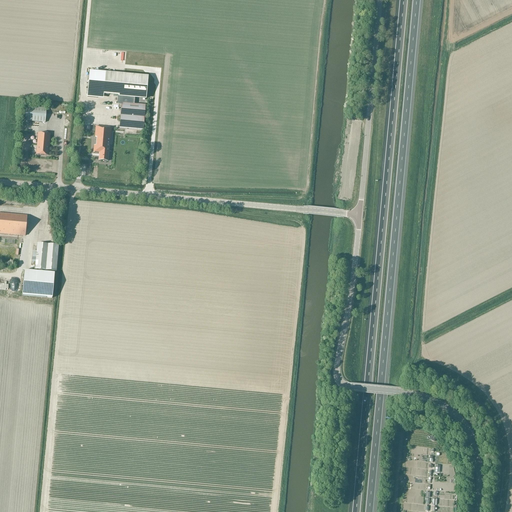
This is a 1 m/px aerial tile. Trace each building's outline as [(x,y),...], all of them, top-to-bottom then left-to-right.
[(118,102),(119,104),(134,105),(135,98),(146,99),(148,78),(105,74),(105,73),(89,72),(87,93),(120,96),(120,97),(118,98),(118,102)] [(119,129),(143,130),(145,106),(120,104),(119,129)] [(25,121),(45,123),(46,108),(46,106),(41,106),(41,108),(26,107),(25,121)] [(109,154),(111,128),(96,127),(93,152),(99,153),(99,161),(108,162),(108,154),(109,154)] [(36,155),(48,155),(50,134),(38,133),(36,155)] [(0,234),(26,236),(27,216),(0,213),(0,234)] [(32,262),(35,263),(35,270),(56,272),(59,246),(37,244),(36,251),(33,251),(32,255),(32,262)] [(54,273),(24,271),(22,296),(52,298),(54,273)]
